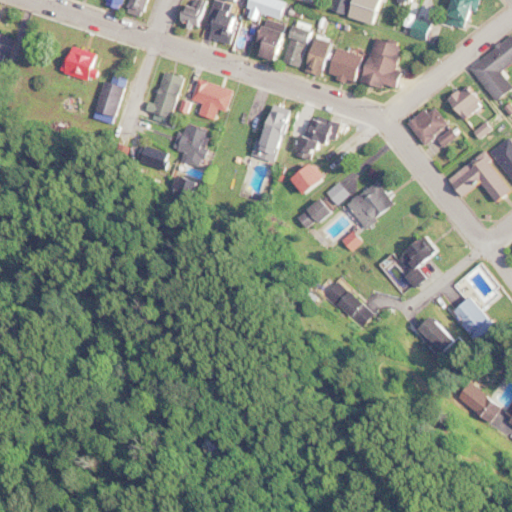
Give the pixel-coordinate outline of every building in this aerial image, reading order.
[(110,3),(111,0),(131,0),(128,9),(110,3)] [(134,0),(154,0),(148,17),(131,10),(134,0)] [(262,0),(292,0),(298,2),(292,19),(260,8),(262,0)] [(347,0),(344,9),(357,14),(361,0),(347,0)] [(371,0),(366,16),(388,23),(396,0),(371,0)] [(478,11),(480,0),(451,0),(446,22),(467,28),(472,10),(478,11)] [(465,0),(458,23),(479,30),(490,0),(465,0)] [(196,3),(189,21),(208,28),(214,11),(196,3)] [(224,7),(248,15),(238,44),(214,36),(224,7)] [(325,26),(331,14),(338,17),(333,29),(325,26)] [(432,23),(417,18),(411,34),(426,39),(432,23)] [(428,20),(423,35),(438,41),(444,26),(428,20)] [(353,21),(360,23),(357,30),(351,28),(353,21)] [(273,25),(262,52),(287,61),(297,34),(273,25)] [(305,27),(293,59),(311,65),(322,33),(305,27)] [(0,71),(4,72),(13,34),(0,31),(0,71)] [(305,68),(320,75),(335,43),(319,36),(305,68)] [(328,38),(345,44),(332,78),(316,72),(328,38)] [(372,80),(401,91),(416,51),(387,40),(372,80)] [(511,96),(506,101),(480,66),(511,42),(511,70),(511,71),(511,72),(511,96)] [(340,73),(349,48),(374,57),(365,82),(340,73)] [(64,72),(72,49),(100,59),(92,82),(64,72)] [(152,112),(167,70),(189,78),(174,120),(152,112)] [(195,100),(203,79),(238,92),(230,112),(222,109),(218,120),(202,114),(206,104),(195,100)] [(94,111),(115,120),(127,88),(106,80),(94,111)] [(457,99),(476,85),(492,105),(473,119),(457,99)] [(184,100),(194,103),(190,113),(181,110),(184,100)] [(417,123),(434,146),(459,127),(441,104),(417,123)] [(275,112),(298,121),(282,163),(259,154),(275,112)] [(317,119),(340,128),(329,156),(305,147),(317,119)] [(480,131),(494,121),(500,129),(486,140),(480,131)] [(186,122),(212,131),(203,158),(177,149),(186,122)] [(446,138),(462,127),(466,133),(451,144),(446,138)] [(511,170),(511,142),(499,153),(511,170)] [(145,144),(167,151),(163,164),(140,157),(145,144)] [(511,183),(489,154),(456,180),(469,198),(487,184),(503,204),(511,197),(511,183)] [(310,194),(331,180),(320,164),(299,178),(310,194)] [(276,179),(282,181),(286,173),(280,170),(276,179)] [(330,192),(343,182),(353,195),(340,205),(330,192)] [(353,205),(385,182),(402,205),(370,228),(353,205)] [(302,217),(326,197),(337,211),(313,231),(302,217)] [(316,232),(344,208),(357,223),(329,247),(316,232)] [(354,250),(346,240),(356,232),(364,242),(354,250)] [(415,271),(445,250),(434,236),(405,257),(415,271)] [(417,288),(395,257),(381,267),(404,297),(417,288)] [(460,284),(486,264),(506,289),(481,310),(460,284)] [(412,276),(422,269),(431,280),(420,288),(412,276)] [(341,272),(327,288),(356,314),(371,299),(341,272)] [(457,313),(471,300),(500,334),(485,346),(457,313)] [(427,332),(445,316),(473,348),(454,364),(427,332)] [(511,401),(501,393),(488,411),(504,423),(511,411),(511,401)] [(475,409),(490,421),(502,407),(487,394),(475,409)]
